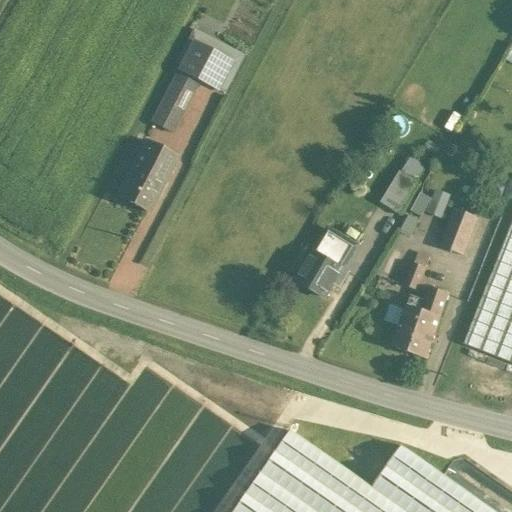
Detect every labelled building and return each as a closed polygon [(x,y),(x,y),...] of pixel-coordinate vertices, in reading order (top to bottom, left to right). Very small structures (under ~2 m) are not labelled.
[(231,62),(194,43),(180,70),(199,80),(199,81),(217,90),(231,62)] [(180,70),(162,105),(181,115),(199,81),(199,80),(180,70)] [(181,115),(162,105),(153,123),(172,133),(181,115)] [(178,156),(148,141),(119,197),(149,212),(178,156)] [(410,155),(401,170),(418,179),(426,165),(410,155)] [(421,184),(400,172),(381,203),(402,215),(421,184)] [(431,197),(420,192),(412,208),(439,220),(451,195),(436,188),(431,197)] [(455,210),(441,249),(466,258),(480,219),(455,210)] [(511,226),(465,345),(511,363),(511,226)] [(357,246),(329,230),(316,252),(298,282),(325,298),(343,269),(344,269),(357,246)] [(417,262),(428,267),(431,259),(420,254),(417,262)] [(415,261),(405,283),(419,288),(428,267),(417,262),(415,261)] [(429,299),(412,294),(407,309),(391,304),(386,320),(402,325),(396,346),(430,356),(450,291),(433,286),(429,299)] [(494,511),(443,477),(400,447),(371,488),(289,431),(232,511),(494,511)] [(452,461),(443,477),(494,511),(511,511),(511,491),(464,458),(452,461)]
